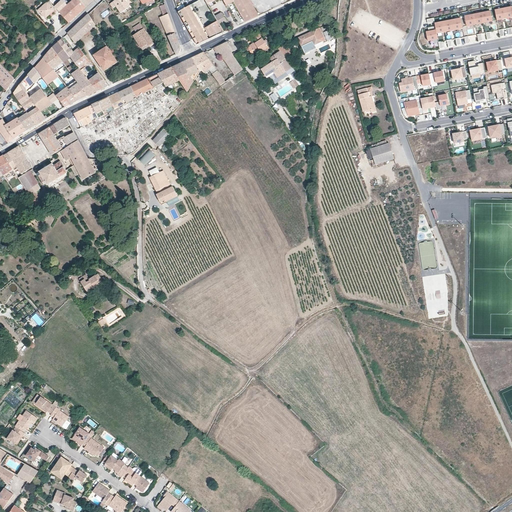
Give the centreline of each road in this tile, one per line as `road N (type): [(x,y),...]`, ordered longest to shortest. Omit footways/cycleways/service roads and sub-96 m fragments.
road 1 (residential): [(67,111),(90,155),(125,159),(134,178),(145,298)]
road 2 (residential): [(0,105),(38,54),(96,0)]
road 3 (tertiary): [(189,53),(67,111)]
road 4 (residential): [(153,511),(49,438)]
road 5 (tertiary): [(303,0),(189,53)]
road 6 (unclassified): [(459,335),(511,444)]
